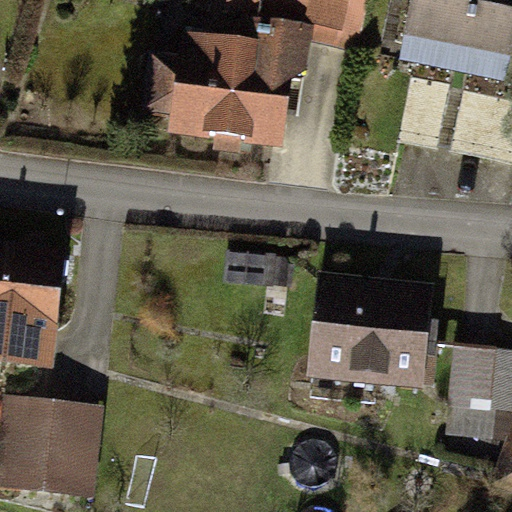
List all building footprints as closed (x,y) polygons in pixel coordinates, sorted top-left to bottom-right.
[(302,40),(350,57),(370,0),(240,0),(235,17),(302,40)] [(500,78),(511,35),(511,0),(410,0),(396,48),(500,78)] [(164,140),(279,162),(302,40),(252,31),(246,65),(181,52),(176,77),(148,71),(140,112),(168,118),(164,140)] [(0,363),(49,369),(60,261),(0,254),(0,363)] [(427,392),(435,303),(323,294),(315,382),(427,392)] [(510,420),(511,394),(511,364),(459,359),(452,440),(494,444),(497,419),(510,420)] [(96,503),(106,420),(11,408),(0,491),(96,503)] [(511,490),(511,451),(498,485),(511,490)]
